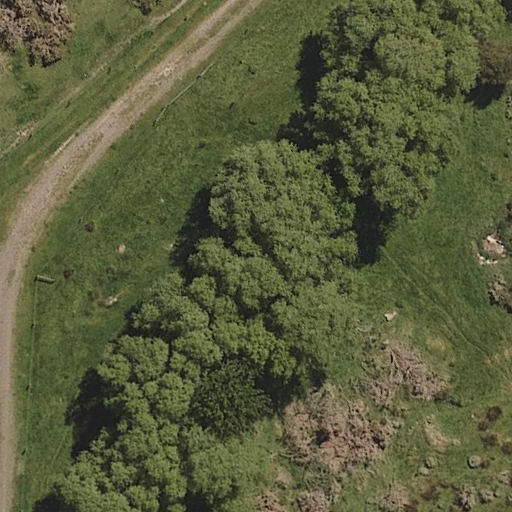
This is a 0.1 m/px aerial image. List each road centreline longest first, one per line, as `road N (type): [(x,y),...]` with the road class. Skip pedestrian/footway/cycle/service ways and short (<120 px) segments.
road 1 (track): [(221,0),(44,161),(0,293)]
road 2 (track): [(0,306),(2,511)]
